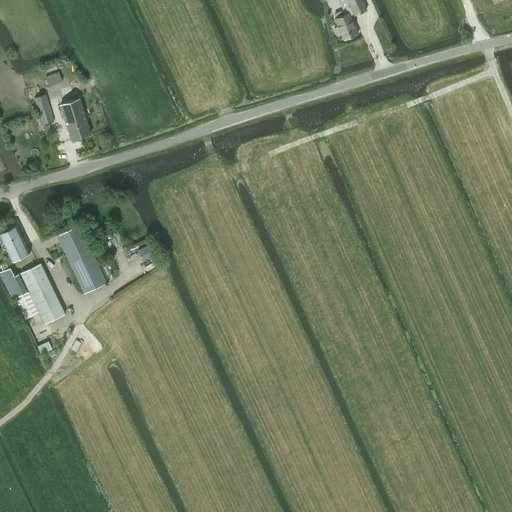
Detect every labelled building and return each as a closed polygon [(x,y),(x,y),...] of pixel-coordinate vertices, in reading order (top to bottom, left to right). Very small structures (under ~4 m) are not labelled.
[(343,10),(333,14),(335,19),(338,26),(334,28),(337,36),(342,34),(344,39),(358,33),(350,16),(354,14),(355,15),(366,10),(361,0),(348,0),(349,1),(351,6),(347,8),(343,10)] [(50,86),(61,82),(62,82),(58,71),(54,73),(46,76),(45,76),(49,87),(50,86)] [(42,124),(54,121),(45,94),(34,97),(42,124)] [(71,140),(91,134),(80,98),(60,105),(71,140)] [(0,234),(12,260),(29,251),(17,225),(0,233),(0,234)] [(85,293),(107,282),(79,225),(58,235),(85,293)] [(25,319),(40,313),(45,323),(65,313),(41,262),(21,272),(30,291),(15,298),(25,319)] [(0,273),(12,298),(28,291),(19,273),(13,276),(9,267),(0,271),(0,273)]
